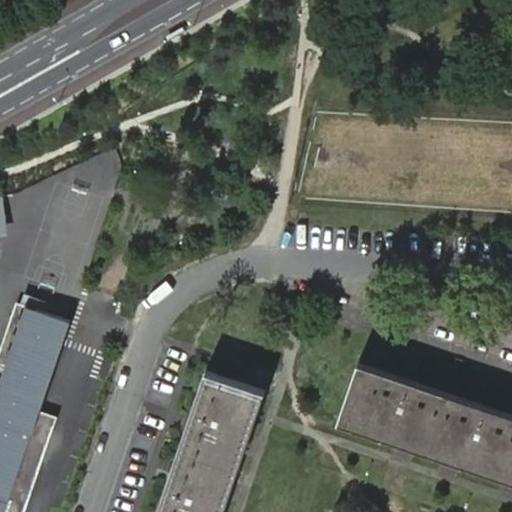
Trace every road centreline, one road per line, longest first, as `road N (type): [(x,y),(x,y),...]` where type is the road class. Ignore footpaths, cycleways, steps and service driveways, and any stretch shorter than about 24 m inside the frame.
road 1 (tertiary): [(0,109),(194,0)]
road 2 (tertiary): [(129,0),(0,73)]
